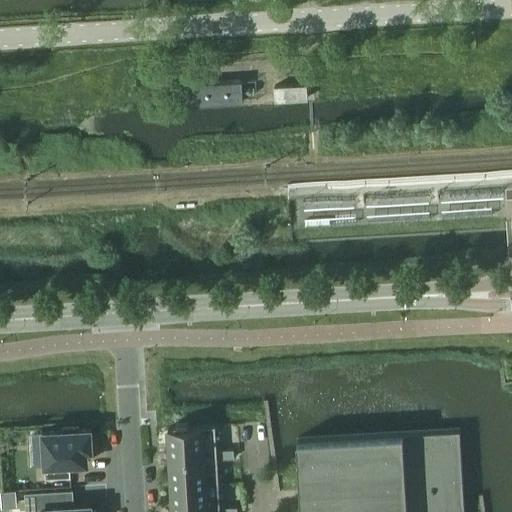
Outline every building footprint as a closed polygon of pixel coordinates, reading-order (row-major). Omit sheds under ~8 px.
[(275,100),(308,98),(307,84),(275,86),(275,100)] [(215,424),(169,427),(172,486),(219,483),(217,459),(217,450),(215,424)] [(92,449),(91,428),(79,429),(79,426),(63,427),(63,430),(43,431),(46,478),(71,477),(70,464),(88,462),(87,449),(92,449)] [(464,511),(464,503),(460,430),(297,439),(299,467),(299,469),(301,511),(464,511)] [(217,459),(226,458),(225,449),(217,450),(217,459)] [(225,449),(226,458),(234,458),(233,449),(225,449)] [(219,483),(172,486),(173,511),(220,511),(220,507),(219,483)] [(65,491),(26,493),(27,511),(40,510),(40,511),(95,511),(95,510),(90,510),(90,505),(66,507),(65,491)]
